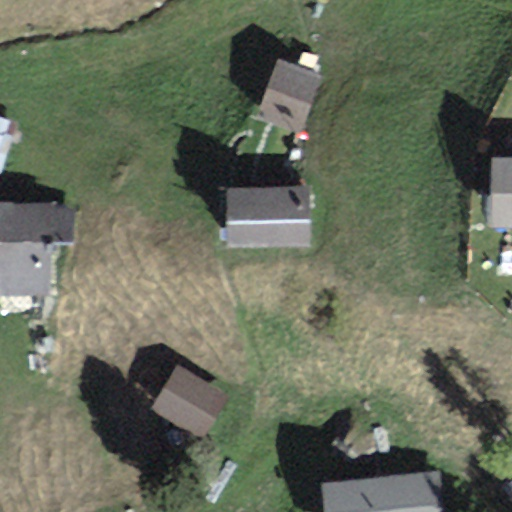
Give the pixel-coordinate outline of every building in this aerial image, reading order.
[(278,62),(255,117),(300,136),(323,81),(278,62)] [(0,123),(0,174),(9,178),(25,132),(0,123)] [(511,160),(477,159),(474,230),(511,231),(511,160)] [(295,184),(215,187),(217,251),(298,248),(295,184)] [(59,212),(0,211),(0,301),(58,302),(59,212)] [(179,371),(150,414),(199,446),(228,403),(179,371)] [(431,511),(429,479),(314,487),(316,511),(431,511)]
